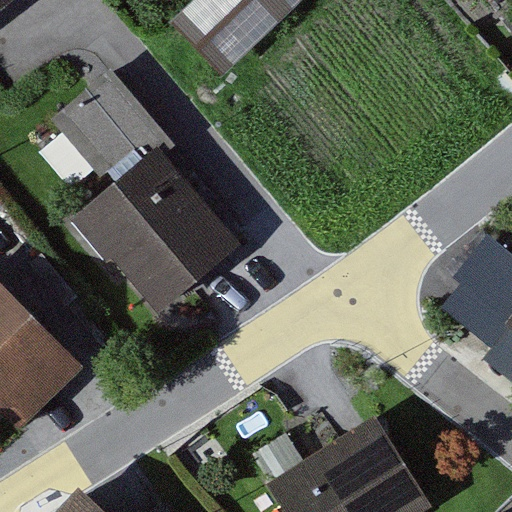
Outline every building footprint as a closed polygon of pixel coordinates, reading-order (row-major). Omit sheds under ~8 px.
[(0,0),(0,16),(18,0),(0,0)] [(308,0),(202,0),(182,18),(232,71),(308,0)] [(237,246),(176,178),(196,160),(116,72),(60,122),(122,191),(86,224),(165,312),(237,246)] [(511,249),(488,233),(439,305),(473,328),(511,271),(511,249)] [(10,423),(74,364),(0,283),(0,412),(7,420),(10,423)] [(418,511),(440,498),(387,416),(278,485),(295,511),(418,511)] [(100,511),(80,493),(62,511),(100,511)] [(178,511),(169,503),(161,511),(178,511)]
